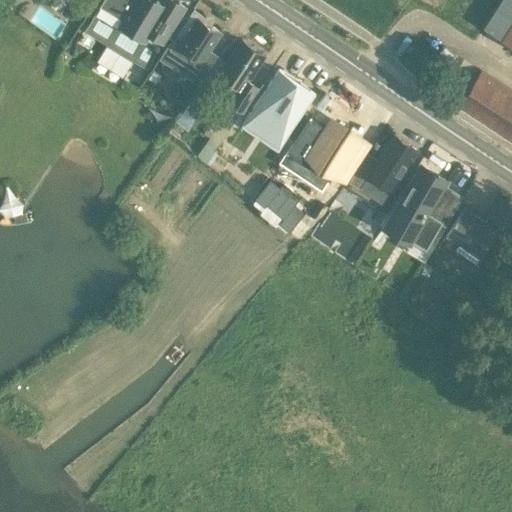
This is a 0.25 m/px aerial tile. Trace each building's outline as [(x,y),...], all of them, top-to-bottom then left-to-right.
[(102,0),(95,13),(159,52),(161,48),(160,47),(164,43),(186,7),(178,2),(178,3),(173,0),(162,0),(161,2),(157,0),(155,3),(150,0),(102,0)] [(205,15),(193,8),(176,36),(181,39),(177,45),(181,47),(180,54),(182,59),(185,62),(189,63),(195,61),(199,58),(204,62),(223,32),(203,19),(205,15)] [(511,19),(501,37),(511,43),(511,19)] [(249,51),(236,43),(199,100),(233,122),(268,70),(246,55),(249,51)] [(279,147),(316,93),(280,69),(243,122),(279,147)] [(511,89),(481,70),(459,105),(511,139),(511,89)] [(308,115),(277,161),(320,190),(356,137),(341,127),(336,134),(308,115)] [(390,189),(417,149),(394,133),(377,158),(367,152),(348,180),(359,187),(368,173),(390,189)] [(409,239),(412,234),(429,244),(442,221),(424,211),(437,189),(431,186),(434,180),(418,171),(386,224),(387,225),(386,225),(387,226),(388,225),(393,228),(392,229),(393,230),(394,229),(403,234),(402,235),(403,235),(403,234),(409,237),(408,238),(409,239)] [(511,218),(511,202),(499,194),(486,214),(487,215),(483,220),(463,206),(437,245),(472,267),(500,224),(506,228),(511,218)] [(428,257),(422,267),(431,272),(438,263),(428,257)]
